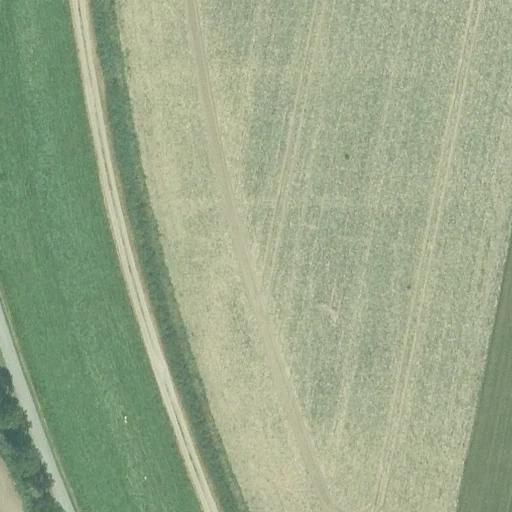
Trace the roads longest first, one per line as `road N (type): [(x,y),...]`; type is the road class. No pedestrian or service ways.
road 1 (unclassified): [(211,511),(123,250),(76,0)]
road 2 (unclassified): [(66,511),(0,321)]
